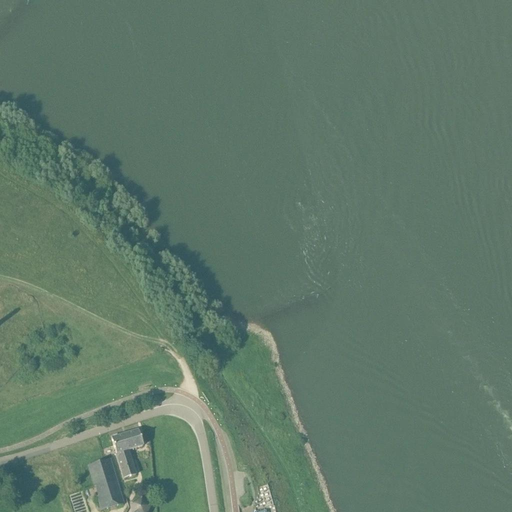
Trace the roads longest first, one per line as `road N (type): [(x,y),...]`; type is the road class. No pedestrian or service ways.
road 1 (unclassified): [(213,511),(200,435),(185,413),(167,409),(0,463)]
road 2 (track): [(0,416),(131,367),(186,375)]
